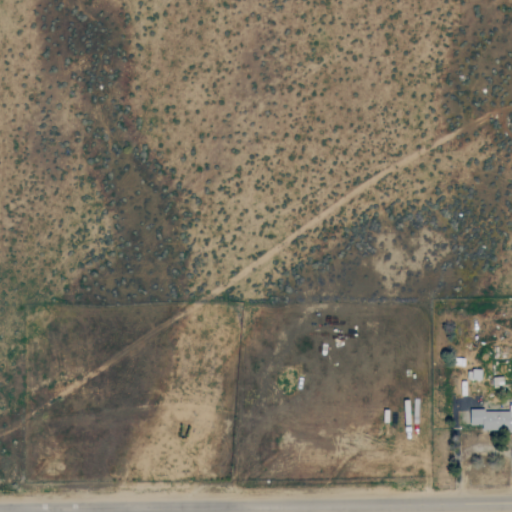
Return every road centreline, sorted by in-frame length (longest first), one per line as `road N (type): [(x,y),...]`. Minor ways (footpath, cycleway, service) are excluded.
road 1 (track): [(511,110),(350,194),(0,431)]
road 2 (residential): [(0,511),(511,503)]
